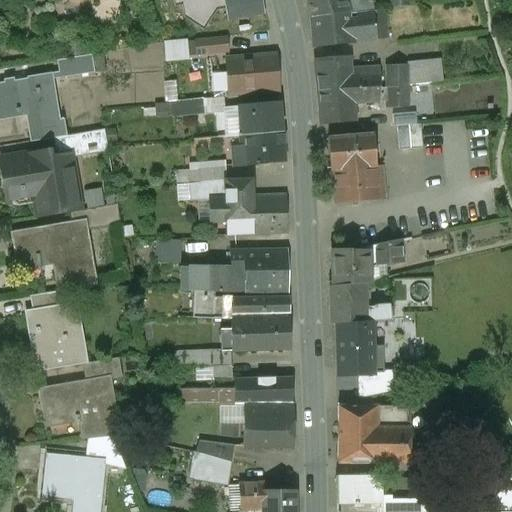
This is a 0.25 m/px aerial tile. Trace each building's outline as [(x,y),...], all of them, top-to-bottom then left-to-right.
[(204,0),(173,0),(175,9),(205,4),(204,0)] [(261,0),(204,0),(205,4),(223,1),(227,20),(264,13),(261,0)] [(305,0),(312,18),(346,14),(343,0),(305,0)] [(370,0),(343,0),(346,14),(373,11),(370,0)] [(408,0),(388,0),(389,9),(409,6),(408,0)] [(384,10),(373,11),(376,41),(387,40),(385,20),(384,10)] [(373,11),(346,14),(352,44),(376,41),(373,11)] [(346,14),(312,18),(314,48),(352,44),(346,14)] [(226,38),(187,43),(188,57),(228,53),(226,38)] [(275,55),(226,59),(229,97),(277,92),(278,92),(275,55)] [(91,56),(56,62),(59,79),(94,73),(91,56)] [(348,59),(315,62),(318,93),(351,91),(379,89),(380,89),(378,69),(349,72),(348,59)] [(431,62),(407,64),(407,66),(408,66),(408,86),(431,84),(431,62)] [(407,66),(386,66),(386,88),(387,88),(408,86),(408,66),(407,66)] [(51,74),(26,78),(27,80),(0,84),(0,116),(25,113),(30,143),(54,139),(66,137),(63,120),(59,121),(51,74)] [(178,81),(167,81),(166,102),(177,102),(178,81)] [(380,89),(379,89),(379,103),(387,103),(387,88),(386,88),(380,89)] [(379,89),(351,91),(352,104),(379,103),(379,89)] [(351,91),(318,93),(320,124),(353,121),(352,104),(351,91)] [(279,104),(238,107),(240,137),(281,133),(279,104)] [(238,107),(215,110),(217,139),(240,137),(238,107)] [(414,113),(392,115),(393,127),(396,127),(408,126),(415,125),(414,113)] [(415,125),(408,126),(410,150),(422,149),(420,125),(415,125)] [(408,126),(396,127),(398,151),(410,150),(408,126)] [(66,137),(54,139),(56,151),(77,147),(79,156),(107,151),(104,130),(66,137)] [(281,133),(240,137),(241,147),(233,148),(234,166),(243,166),(284,162),(281,133)] [(373,136),(327,139),(330,171),(332,185),(334,185),(336,205),(384,201),(382,176),(376,176),(373,136)] [(218,149),(194,150),(195,166),(219,165),(218,149)] [(70,156),(50,159),(49,152),(0,160),(0,165),(5,196),(35,191),(39,218),(70,213),(79,212),(70,156)] [(225,168),(176,171),(176,186),(188,184),(226,180),(225,168)] [(226,180),(188,184),(189,202),(212,201),(212,198),(226,198),(226,197),(226,180)] [(103,187),(87,190),(90,207),(106,204),(103,187)] [(285,195),(226,197),(226,198),(212,198),(212,201),(213,222),(226,222),(227,236),(253,235),(253,236),(287,235),(285,195)] [(79,212),(70,213),(72,225),(13,235),(19,271),(21,271),(21,269),(38,266),(39,272),(42,271),(41,266),(54,263),(59,292),(65,291),(94,286),(86,232),(120,226),(117,205),(79,212)] [(447,232),(435,236),(440,253),(452,249),(447,232)] [(179,241),(156,242),(157,264),(180,263),(179,241)] [(400,241),(376,247),(375,251),(368,251),(368,268),(376,265),(401,263),(400,241)] [(287,251),(235,252),(236,265),(237,274),(225,274),(225,294),(286,292),(286,293),(288,293),(287,251)] [(368,251),(332,251),(333,285),(363,283),(368,283),(368,268),(368,251)] [(236,265),(189,268),(189,292),(225,294),(225,274),(237,274),(236,265)] [(333,285),(330,285),(331,325),(335,325),(364,322),(364,308),(363,283),(333,285)] [(461,283),(428,291),(431,301),(452,296),(454,306),(466,303),(461,283)] [(59,292),(31,297),(34,313),(27,314),(36,373),(82,365),(86,364),(80,333),(74,334),(69,307),(68,307),(65,291),(59,292)] [(214,298),(194,297),(193,319),(214,320),(214,298)] [(231,298),(214,298),(214,320),(230,320),(230,299),(231,299),(231,298)] [(231,299),(230,299),(230,320),(289,320),(288,298),(231,299)] [(389,306),(364,308),(364,322),(374,322),(390,320),(389,306)] [(230,320),(230,330),(231,352),(290,350),(289,320),(230,320)] [(364,322),(335,325),(337,373),(376,371),(376,370),(375,370),(374,355),(375,355),(372,355),(370,323),(374,322),(364,322)] [(230,330),(220,330),(221,351),(221,352),(230,352),(231,352),(230,330)] [(221,351),(178,352),(178,369),(214,367),(231,366),(230,352),(221,352),(221,351)] [(86,364),(82,365),(85,381),(110,376),(111,380),(121,378),(118,359),(86,364)] [(231,366),(214,367),(214,381),(231,380),(231,366)] [(85,381),(39,389),(46,429),(75,423),(76,427),(78,426),(80,440),(87,440),(112,437),(120,436),(111,380),(110,376),(85,381)] [(291,378),(235,380),(235,390),(236,403),(284,402),(284,403),(291,402),(291,378)] [(376,383),(355,384),(356,400),(377,396),(376,383)] [(235,390),(179,391),(179,404),(236,403),(235,390)] [(292,406),(243,405),(243,448),(293,448),(292,406)] [(410,406),(337,406),(337,463),(409,463),(410,406)] [(112,437),(87,440),(85,460),(103,462),(102,465),(125,470),(112,437)] [(234,446),(199,441),(196,453),(232,463),(234,446)] [(196,453),(193,452),(191,462),(196,463),(193,481),(227,487),(232,463),(196,453)] [(85,460),(47,456),(43,495),(57,497),(57,501),(61,502),(61,497),(75,499),(73,511),(97,511),(102,465),(103,462),(85,460)] [(380,476),(336,476),(336,505),(381,504),(380,498),(380,476)] [(427,499),(390,500),(390,497),(380,498),(381,504),(380,511),(511,511),(511,476),(427,490),(427,499)] [(293,511),(294,492),(264,492),(263,483),(239,485),(240,511),(249,511),(253,511),(293,511)]
